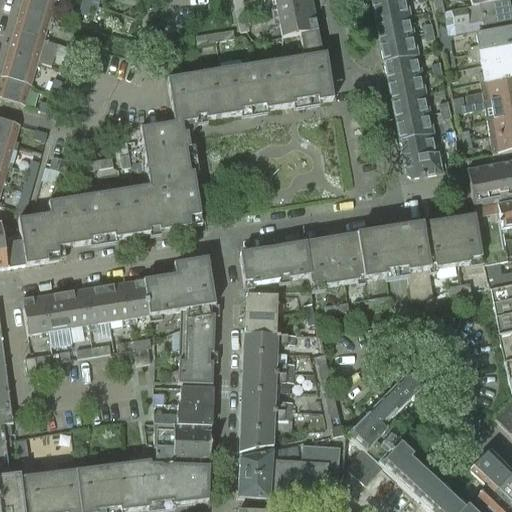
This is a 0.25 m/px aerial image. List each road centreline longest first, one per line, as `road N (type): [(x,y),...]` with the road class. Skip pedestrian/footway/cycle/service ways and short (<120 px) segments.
road 1 (residential): [(219,243),(362,215),(331,0)]
road 2 (residential): [(0,111),(79,133),(104,88),(141,99),(180,0)]
road 3 (residential): [(224,511),(219,243)]
road 4 (residential): [(511,463),(458,412),(475,378),(451,345),(356,366)]
road 5 (residential): [(132,388),(17,407),(1,286)]
road 6 (residential): [(1,286),(219,243)]
